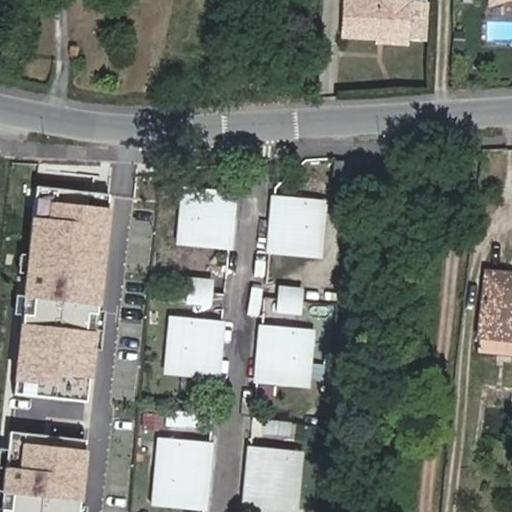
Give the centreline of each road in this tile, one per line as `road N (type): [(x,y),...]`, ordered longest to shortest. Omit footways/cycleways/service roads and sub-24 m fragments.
road 1 (unknown): [(423,511),(441,361),(448,119)]
road 2 (residential): [(224,511),(258,131)]
road 3 (unknown): [(511,175),(477,279),(454,511)]
road 4 (residential): [(0,100),(57,118),(258,131)]
road 5 (residential): [(258,131),(448,119)]
